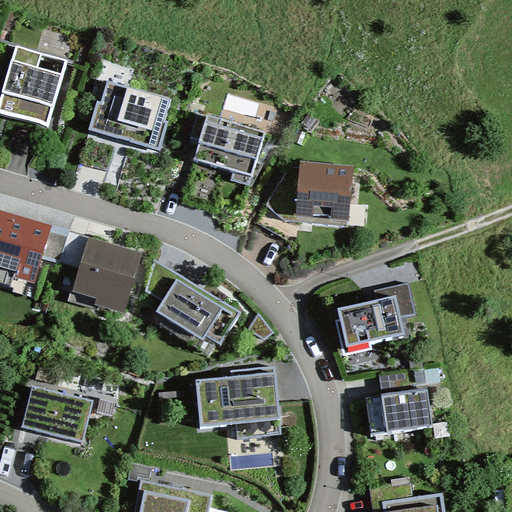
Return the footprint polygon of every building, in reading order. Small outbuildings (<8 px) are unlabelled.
[(37,53),(17,47),(0,104),(0,115),(48,130),(63,79),(32,70),(37,53)] [(172,100),(108,81),(102,104),(98,103),(89,132),(119,141),(119,140),(131,144),(131,145),(160,153),(169,123),(165,122),(172,100)] [(266,133),(197,113),(190,136),(200,139),(194,160),(234,172),(232,180),(251,185),(266,133)] [(118,145),(88,136),(80,163),(110,172),(118,145)] [(290,165),(267,206),(268,207),(287,221),(298,222),(347,227),(352,172),(290,165)] [(287,221),(268,207),(259,224),(290,241),(297,241),(298,222),(287,221)] [(39,228),(0,216),(0,284),(12,288),(16,273),(35,279),(41,259),(49,232),(39,228)] [(64,254),(70,232),(71,231),(41,222),(39,228),(49,232),(41,259),(60,265),(64,254)] [(84,272),(93,245),(95,239),(70,232),(64,254),(78,258),(75,269),(84,272)] [(137,258),(93,245),(84,272),(79,289),(102,296),(100,303),(121,310),(137,258)] [(64,254),(60,265),(75,269),(78,258),(64,254)] [(155,259),(145,291),(159,300),(177,273),(155,259)] [(213,304),(177,282),(157,314),(194,337),(198,332),(221,347),(242,314),(216,298),(213,304)] [(408,282),(374,290),(377,303),(396,298),(401,318),(416,315),(408,282)] [(338,311),(347,350),(405,337),(401,318),(396,298),(377,303),(338,311)] [(275,332),(259,313),(249,330),(264,340),(275,332)] [(281,436),(276,367),(232,371),(232,379),(196,382),(200,428),(227,426),(226,417),(236,416),(238,439),(281,436)] [(424,369),(379,375),(382,391),(427,385),(424,369)] [(93,402),(34,388),(23,430),(82,444),(93,402)] [(427,390),(366,398),(371,436),(432,428),(427,390)] [(209,511),(213,495),(141,480),(134,511),(209,511)] [(375,506),(383,504),(383,502),(412,498),(410,484),(372,490),(375,506)] [(445,511),(443,493),(412,498),(383,502),(383,504),(384,511),(445,511)]
